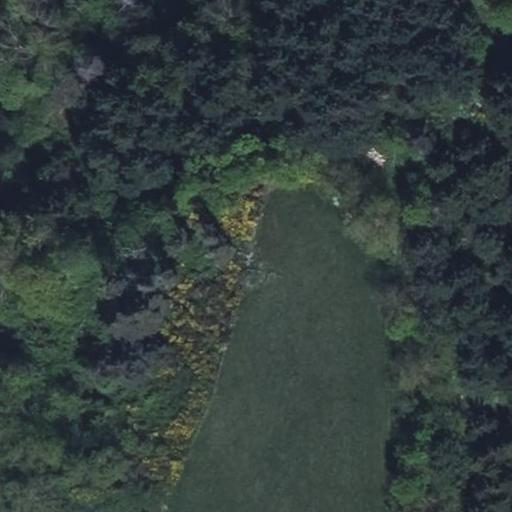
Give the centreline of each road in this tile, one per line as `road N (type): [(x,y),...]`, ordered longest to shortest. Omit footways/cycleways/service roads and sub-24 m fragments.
road 1 (track): [(0,212),(81,232),(274,143),(314,137),(384,177),(406,232),(452,447),(454,511)]
road 2 (track): [(150,511),(127,491),(0,483)]
